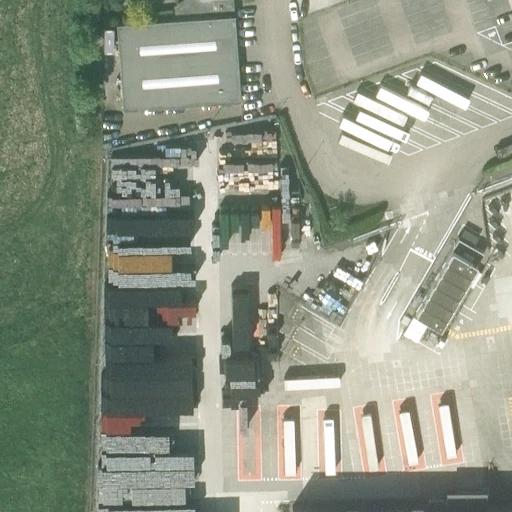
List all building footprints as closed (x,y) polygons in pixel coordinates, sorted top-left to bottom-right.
[(122,107),(240,99),(233,0),(173,5),(174,17),(115,21),(122,107)] [(267,259),(267,202),(266,202),(266,199),(280,199),(280,183),(253,183),(253,199),(221,199),(221,259),(267,259)] [(201,226),(116,225),(115,511),(155,511),(155,496),(184,496),(185,475),(205,475),(206,352),(181,352),(181,335),(171,335),(171,314),(191,315),(191,297),(201,297),(201,226)] [(457,235),(413,313),(438,328),(464,283),(473,267),(474,265),(483,250),(457,235)] [(282,380),(283,311),(258,311),(258,333),(233,333),(232,380),(282,380)] [(249,418),(248,458),(260,458),(261,418),(249,418)] [(200,493),(200,477),(186,477),(186,493),(200,493)]
